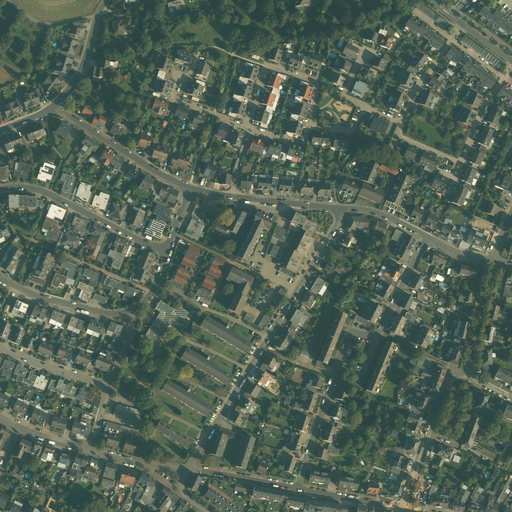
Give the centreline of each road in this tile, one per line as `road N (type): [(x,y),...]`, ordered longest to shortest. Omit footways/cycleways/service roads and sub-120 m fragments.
road 1 (residential): [(187,469),(339,220),(338,208)]
road 2 (residential): [(0,189),(35,188),(166,252)]
road 3 (residential): [(307,126),(317,83),(267,67),(245,128)]
road 4 (residential): [(189,187),(53,106)]
road 5 (residential): [(0,277),(40,297),(108,314),(128,311)]
road 6 (residential): [(245,128),(178,101),(180,80),(197,56)]
